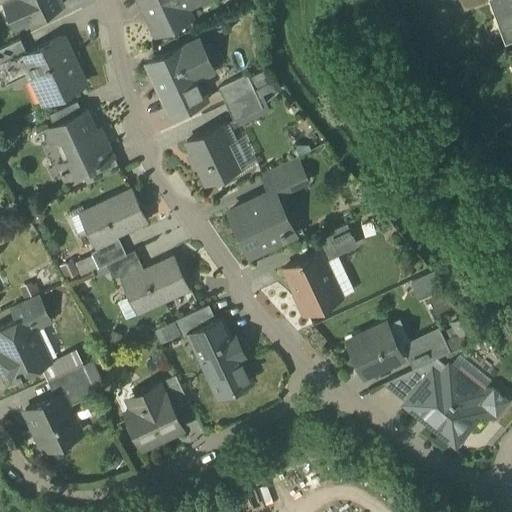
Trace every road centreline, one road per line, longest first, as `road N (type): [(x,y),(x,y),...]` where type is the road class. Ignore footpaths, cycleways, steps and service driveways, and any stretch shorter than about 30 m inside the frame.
road 1 (residential): [(321,388),(240,294),(150,165),(110,0)]
road 2 (residential): [(0,448),(43,489),(82,498),(114,494),(321,388)]
road 3 (residential): [(502,484),(439,467),(321,388)]
